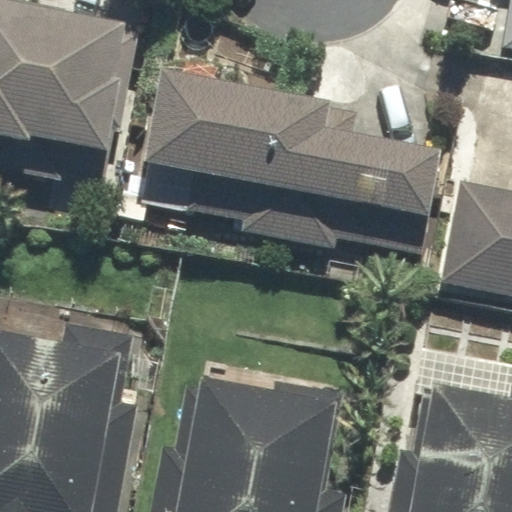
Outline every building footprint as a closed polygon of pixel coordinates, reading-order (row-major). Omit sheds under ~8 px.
[(0,171),(116,192),(146,27),(0,1),(0,171)] [(363,111),(174,77),(156,175),(443,226),(456,155),(358,138),(363,111)] [(511,308),(511,194),(465,187),(447,298),(511,308)] [(0,511),(124,511),(141,405),(126,402),(137,336),(70,326),(68,342),(0,331),(0,511)] [(180,449),(168,447),(156,511),(346,511),(350,493),(330,490),(346,393),(283,383),(281,393),(209,381),(208,391),(190,388),(180,449)] [(511,511),(511,397),(428,384),(416,454),(403,452),(393,511),(511,511)]
